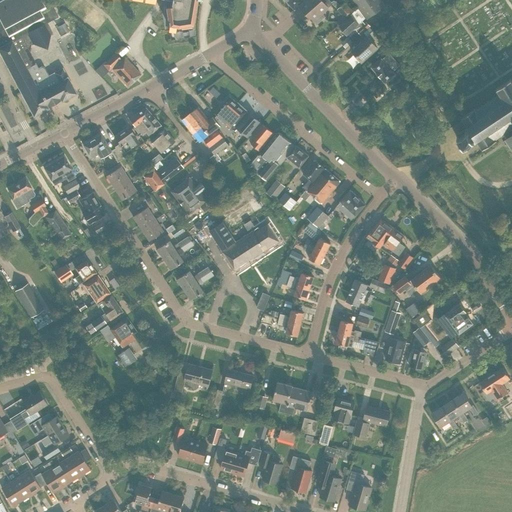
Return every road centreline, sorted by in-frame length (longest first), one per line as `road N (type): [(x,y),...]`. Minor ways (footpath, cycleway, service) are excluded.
road 1 (residential): [(308,354),(184,320),(63,133)]
road 2 (residential): [(381,197),(209,55)]
road 3 (tertiary): [(398,180),(252,28)]
road 4 (residential): [(109,478),(133,464),(294,511)]
road 5 (tertiary): [(509,316),(459,240),(398,180)]
road 6 (residential): [(308,354),(332,275),(381,197)]
road 7 (unclassified): [(63,133),(209,55)]
road 8 (residential): [(109,478),(48,380),(0,389)]
road 9 (residential): [(399,511),(424,387)]
road 10 (residential): [(424,387),(308,354)]
